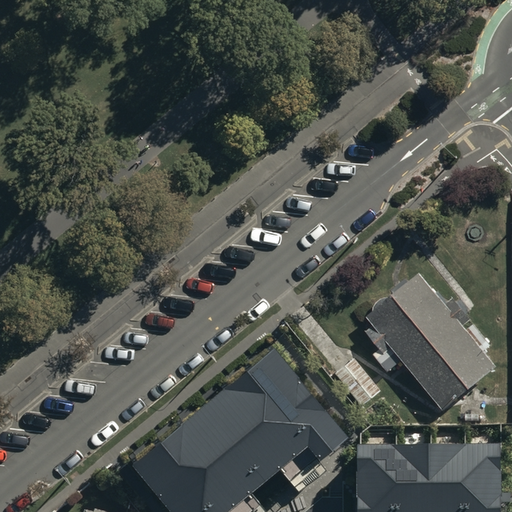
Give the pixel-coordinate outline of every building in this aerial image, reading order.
[(419,277),(370,317),(376,325),(367,332),(382,350),(376,355),(387,370),(403,357),(445,408),(494,368),(481,353),(489,346),(473,327),(465,334),(419,277)] [(272,347),(134,460),(176,511),(249,511),(256,507),(246,495),(276,470),(287,483),(345,435),(272,347)] [(352,361),(336,374),(361,404),(377,390),(352,361)] [(414,423),(370,424),(371,455),(415,454),(414,423)] [(397,511),(397,459),(361,460),(361,511),(397,511)] [(433,511),(433,459),(397,459),(397,511),(433,511)] [(466,511),(466,459),(433,459),(433,511),(466,511)] [(503,511),(503,459),(466,459),(466,511),(503,511)]
